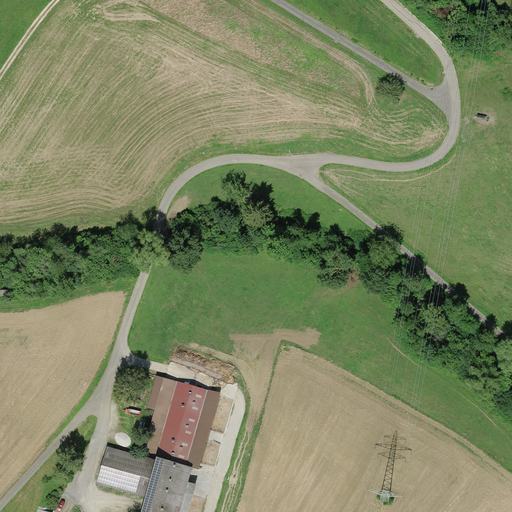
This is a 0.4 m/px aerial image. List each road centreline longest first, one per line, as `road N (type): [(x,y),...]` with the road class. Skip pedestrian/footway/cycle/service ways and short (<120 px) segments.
road 1 (unclassified): [(0,503),(98,392),(124,338),(165,196),(190,171),(219,161),(290,165)]
road 2 (unclassified): [(383,0),(447,63),(449,138),(416,165),(290,165)]
road 3 (track): [(290,165),(511,346)]
road 4 (track): [(452,112),(275,0)]
